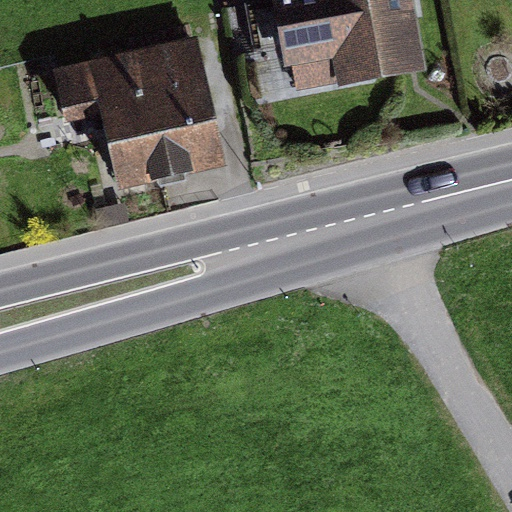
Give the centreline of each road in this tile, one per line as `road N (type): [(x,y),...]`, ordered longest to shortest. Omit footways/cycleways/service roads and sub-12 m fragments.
road 1 (secondary): [(511,184),(0,322)]
road 2 (track): [(367,220),(511,470)]
